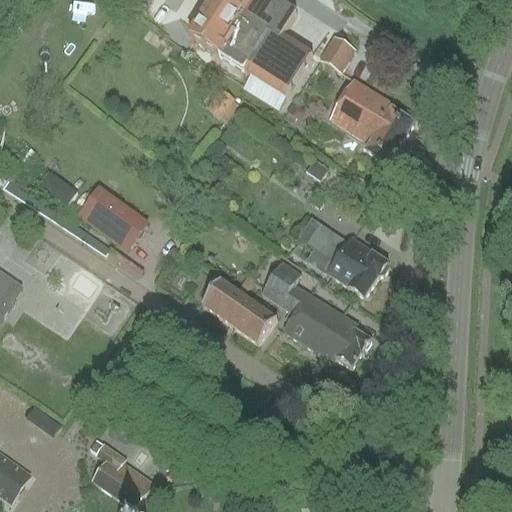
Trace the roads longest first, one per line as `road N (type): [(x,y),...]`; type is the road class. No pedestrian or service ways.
road 1 (unclassified): [(358,443),(0,199)]
road 2 (secondary): [(446,511),(461,239)]
road 3 (unclassified): [(358,443),(420,244),(461,239)]
road 4 (secondary): [(461,239),(476,144),(509,42)]
